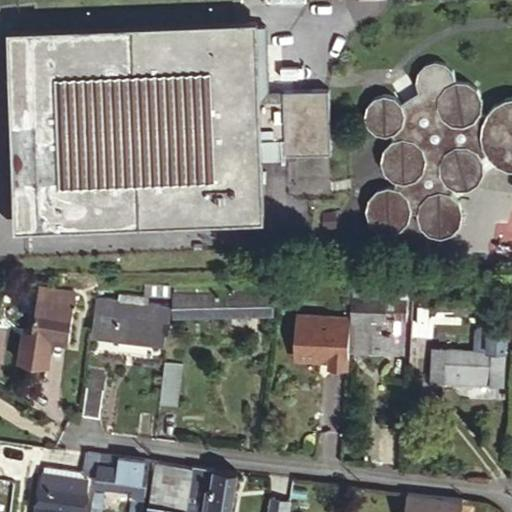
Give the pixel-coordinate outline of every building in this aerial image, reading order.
[(265,19),(257,19),(10,24),(17,220),(262,214),(260,157),(293,155),(292,151),(331,151),(329,85),(282,85),(267,85),(265,19)] [(390,173),(394,176),(393,183),(387,182),(374,186),(367,194),(364,204),(366,213),(372,221),(384,228),(395,231),(409,226),(416,216),(418,210),(425,212),(426,216),(430,222),(437,228),(449,232),(459,230),(469,217),(470,207),(468,197),(460,192),(462,186),(468,186),(475,185),(484,181),(491,169),(492,156),(490,154),(493,150),(506,159),(511,161),(511,96),(508,97),(496,101),(495,106),(485,108),(485,95),(481,86),(478,84),(473,81),(469,80),(461,79),(457,70),(450,63),(439,58),(429,60),(421,66),(420,69),(418,78),(419,87),(405,98),(394,91),(385,89),(375,92),(368,101),(366,111),(371,120),(376,126),(384,130),(389,129),(393,133),(389,136),(384,144),(381,152),(381,161),(383,167),(390,173)] [(410,278),(357,275),(353,316),(350,346),(392,349),(394,318),(407,319),(410,278)] [(270,289),(271,280),(172,282),(172,291),(270,289)] [(168,294),(170,282),(145,282),(144,295),(168,294)] [(72,338),(78,291),(41,285),(34,333),(72,338)] [(172,311),(267,312),(270,289),(172,291),(172,311)] [(476,309),(476,294),(435,292),(435,308),(476,309)] [(92,332),(108,333),(113,300),(96,297),(92,332)] [(113,300),(108,333),(115,334),(118,300),(113,300)] [(118,300),(115,334),(163,339),(166,318),(158,318),(159,305),(145,303),(120,300),(118,300)] [(167,305),(159,305),(158,318),(166,318),(167,305)] [(348,364),(350,346),(353,316),(299,312),(296,354),(329,357),(329,363),(348,364)] [(473,351),(430,349),(428,379),(502,384),(503,353),(505,327),(481,326),(474,331),(473,351)] [(179,361),(162,359),(158,400),(174,402),(179,361)] [(87,369),(82,415),(100,418),(105,372),(87,369)] [(95,475),(99,450),(86,449),(83,468),(91,470),(90,474),(95,475)] [(143,493),(149,458),(99,450),(95,475),(94,481),(130,486),(129,491),(143,493)] [(190,484),(191,482),(193,466),(160,461),(153,503),(164,505),(166,491),(167,480),(173,481),(190,484)] [(83,475),(83,470),(44,464),(37,511),(76,511),(77,511),(84,511),(88,476),(83,475)] [(214,466),(193,464),(193,466),(191,482),(198,483),(194,508),(208,510),(214,466)] [(229,511),(237,469),(214,466),(208,510),(207,511),(229,511)] [(164,505),(186,508),(190,484),(173,481),(171,491),(166,491),(164,505)] [(207,511),(208,510),(194,508),(198,483),(191,482),(190,484),(186,508),(185,511),(207,511)] [(102,493),(92,492),(91,492),(89,506),(96,507),(100,508),(102,493)] [(288,511),(291,495),(271,492),(268,511),(288,511)] [(463,511),(465,503),(421,499),(419,511),(463,511)] [(140,511),(141,503),(130,501),(128,511),(140,511)] [(185,511),(186,508),(164,505),(153,503),(146,503),(144,511),(185,511)]
